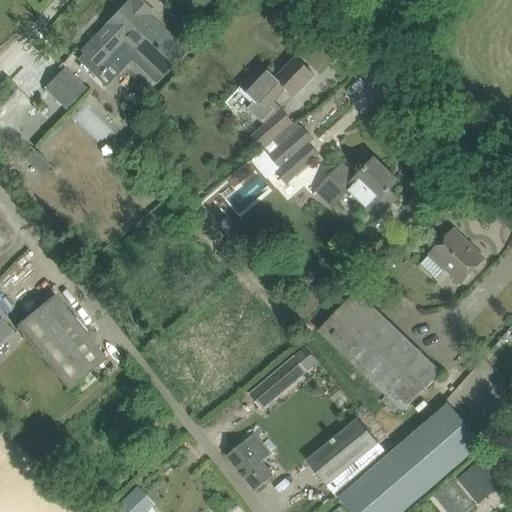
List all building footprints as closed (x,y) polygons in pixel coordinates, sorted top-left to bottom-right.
[(131,62),(153,83),(184,51),(166,35),(165,36),(153,25),(152,26),(144,19),(148,14),(134,0),(132,0),(81,53),(82,55),(77,60),(105,88),(131,62)] [(249,80),(241,88),(256,101),(249,110),(263,124),(264,123),(267,126),(255,139),(266,150),(293,122),(294,121),(283,110),(279,114),(271,106),(286,90),(293,96),(301,89),(314,74),(298,58),(278,79),(263,65),(249,80)] [(64,71),(47,88),(66,106),(82,89),(64,71)] [(266,150),(254,161),(269,178),(276,172),(286,183),(319,155),(309,142),(313,139),(302,127),(300,129),(293,122),(266,150)] [(335,203),(349,189),(371,210),(380,201),(388,209),(398,199),(390,191),(399,181),(375,158),(357,177),(343,164),(319,188),(335,203)] [(431,255),(461,283),(482,261),(468,248),(469,244),(454,230),(431,255)] [(363,283),(318,332),(403,412),(442,370),(371,303),(377,296),(363,283)] [(16,328),(66,390),(105,358),(55,296),(16,328)] [(305,320),(317,307),(311,300),(298,313),(305,320)] [(0,342),(11,332),(0,321),(0,342)] [(511,352),(503,343),(483,365),(499,379),(511,366),(511,352)] [(339,497),(352,511),(403,511),(482,444),(448,404),(339,497)] [(378,444),(358,420),(308,460),(328,485),(378,444)] [(511,447),(511,422),(500,432),(511,447)] [(243,443),(227,456),(256,491),(274,476),(262,461),(272,453),(255,433),(243,443)] [(132,511),(148,498),(138,487),(111,511),(132,511)]
